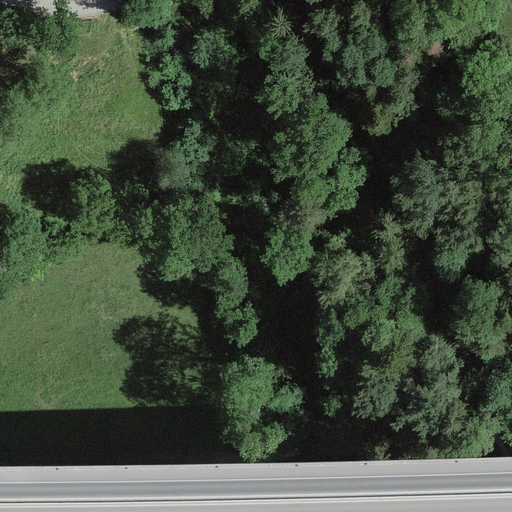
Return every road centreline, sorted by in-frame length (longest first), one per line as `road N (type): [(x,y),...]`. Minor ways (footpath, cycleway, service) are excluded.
road 1 (trunk): [(511,481),(0,491)]
road 2 (track): [(511,454),(395,174),(304,0)]
